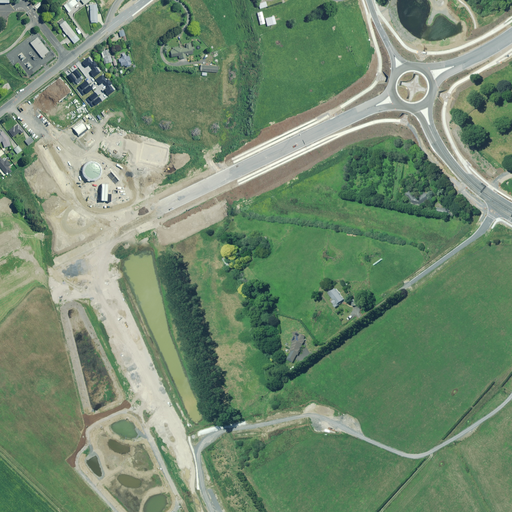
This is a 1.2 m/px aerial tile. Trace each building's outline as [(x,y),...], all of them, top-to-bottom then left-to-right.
[(79,7),(74,0),(66,7),(71,14),(79,7)] [(274,17),(265,19),(266,26),(275,24),(274,17)] [(82,40),(67,22),(62,26),(76,45),(82,40)] [(50,53),(39,38),(32,43),(43,58),(50,53)] [(180,49),(180,47),(169,49),(171,57),(179,56),(179,60),(186,58),(185,56),(193,55),(192,51),(195,51),(193,43),(185,45),(186,48),(180,49)] [(109,50),(101,52),(104,64),(112,62),(109,50)] [(122,59),(118,59),(119,64),(120,64),(120,67),(124,66),(124,67),(130,66),(130,64),(131,64),(130,56),(126,56),(126,55),(122,56),(122,59)] [(88,69),(86,70),(90,76),(99,70),(91,59),(84,64),(88,69)] [(218,67),(201,65),(200,72),(217,73),(218,67)] [(104,78),(100,72),(96,75),(100,81),(104,78)] [(79,92),(80,93),(83,90),(83,91),(88,87),(86,84),(88,83),(85,79),(83,81),(79,75),(74,79),(80,87),(75,91),(77,93),(79,92)] [(25,133),(17,124),(8,131),(13,137),(19,133),(21,135),(22,133),(23,135),(25,133)] [(10,141),(2,131),(1,132),(0,131),(0,143),(2,142),(4,148),(11,146),(10,141)] [(34,142),(30,137),(24,141),(28,146),(34,142)] [(45,148),(43,145),(35,151),(37,154),(45,148)] [(21,151),(17,146),(13,149),(17,155),(21,151)] [(83,177),(86,179),(88,180),(92,181),(95,180),(98,179),(100,176),(101,173),(101,170),(100,167),(98,164),(96,163),(93,162),(89,162),(86,163),(84,165),(82,168),(82,171),(82,174),(83,177)] [(107,185),(101,184),(100,202),(109,203),(110,195),(106,194),(107,185)] [(411,204),(420,207),(431,200),(426,191),(417,196),(412,190),(406,194),(412,202),(411,204)] [(451,210),(438,207),(437,214),(449,217),(451,210)] [(345,300),(336,289),(329,294),(333,299),(331,300),(335,305),(334,305),(336,308),(339,306),(339,305),(345,300)] [(306,337),(298,333),(296,335),(293,342),(294,343),(291,348),(292,348),(291,351),(292,352),(291,354),(290,354),(288,356),(296,360),(298,355),(300,356),(303,351),(301,350),(306,340),(305,339),(306,337)]
